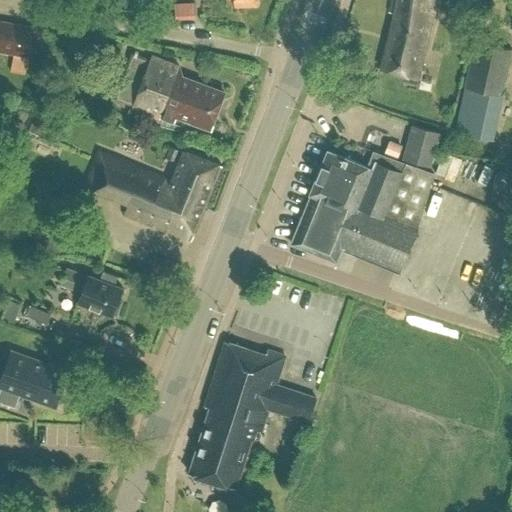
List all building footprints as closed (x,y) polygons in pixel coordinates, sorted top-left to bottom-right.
[(390,0),(389,11),(395,13),(381,68),(419,78),(438,0),(390,0)] [(199,3),(180,4),(180,21),(200,20),(199,3)] [(0,53),(28,59),(34,27),(0,20),(0,53)] [(456,131),(491,138),(509,49),(474,41),(456,131)] [(150,61),(134,55),(118,97),(134,103),(132,108),(159,118),(160,116),(175,121),(177,116),(210,129),(225,91),(182,76),(179,66),(152,55),(150,61)] [(65,127),(36,114),(28,130),(58,144),(65,127)] [(439,133),(411,125),(402,159),(430,167),(439,133)] [(221,165),(183,150),(172,180),(99,151),(85,187),(128,204),(125,213),(192,240),(221,165)] [(434,174),(374,150),(367,166),(328,150),(311,193),(312,194),(293,243),(336,261),(342,246),(402,270),(418,230),(434,174)] [(462,181),(466,158),(446,154),(442,177),(462,181)] [(491,165),(483,182),(491,186),(499,170),(491,165)] [(434,213),(444,216),(449,198),(438,195),(434,213)] [(88,275),(67,267),(61,284),(81,292),(78,302),(113,315),(123,288),(115,285),(118,276),(103,270),(100,279),(88,275)] [(36,308),(32,317),(52,325),(55,315),(36,308)] [(266,355),(225,342),(205,406),(210,408),(190,473),(236,487),(251,438),(254,439),(257,428),(262,430),(268,410),(308,423),(317,396),(276,383),(285,356),(268,350),(266,355)] [(55,407),(56,404),(67,374),(68,371),(12,351),(11,354),(0,384),(2,385),(0,390),(0,401),(16,407),(20,394),(55,407)] [(70,474),(16,470),(14,491),(68,495),(70,474)]
